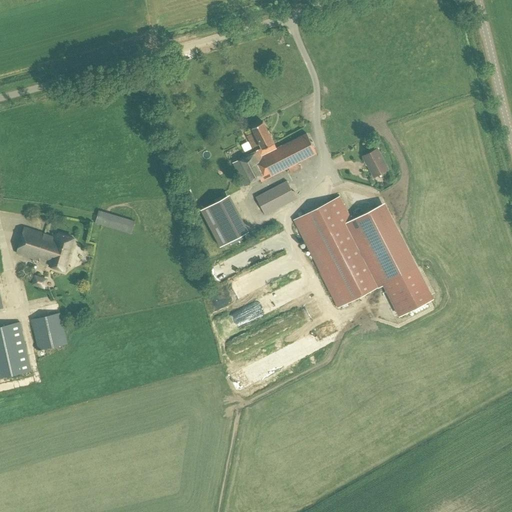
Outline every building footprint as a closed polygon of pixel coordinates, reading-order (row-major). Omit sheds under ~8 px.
[(277,148),(274,142),(263,122),(251,128),(254,132),(247,136),(253,148),(260,144),(262,148),(232,163),(244,186),(260,178),(261,181),(288,168),(291,173),(300,169),(297,163),(316,153),(306,133),(277,148)] [(374,177),(388,170),(377,149),(363,156),(374,177)] [(265,215),(296,199),(286,180),(255,197),(265,215)] [(351,220),(339,196),(293,220),(337,308),(417,268),(384,203),(351,220)] [(63,203),(47,208),(49,217),(65,212),(63,203)] [(140,234),(142,226),(134,224),(135,221),(98,210),(94,223),(130,234),(131,231),(140,234)] [(57,238),(43,234),(43,233),(25,227),(17,254),(39,260),(41,264),(43,265),(45,266),(48,266),(50,264),(50,266),(64,270),(74,239),(58,234),(57,238)] [(280,280),(278,277),(284,274),(282,269),(293,264),(290,259),(277,265),(275,261),(257,269),(264,286),(280,280)] [(44,288),(46,280),(35,276),(32,285),(44,288)] [(269,307),(288,298),(285,292),(266,300),(269,307)] [(38,351),(67,344),(60,313),(31,319),(38,351)] [(0,378),(32,371),(20,322),(0,326),(0,378)]
